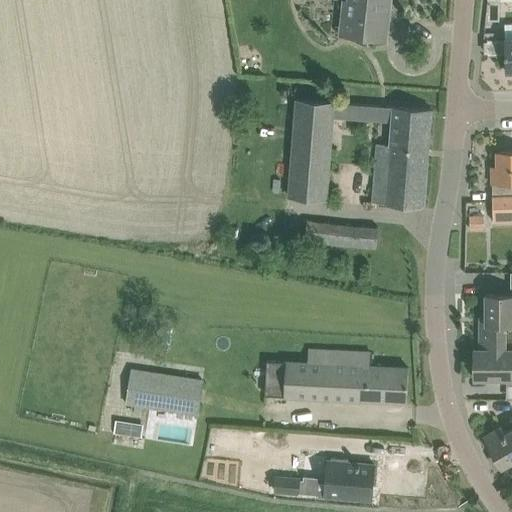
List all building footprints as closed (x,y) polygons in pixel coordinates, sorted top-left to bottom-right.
[(354,0),(351,35),(387,38),(391,0),(354,0)] [(334,115),(363,118),(363,103),(297,98),(290,195),(328,197),(334,115)] [(432,108),(363,103),(363,118),(393,120),(392,144),(378,143),(374,201),(424,204),(432,108)] [(511,150),(498,151),(499,165),(493,166),(493,182),(494,189),(494,199),(494,221),(511,220),(511,150)] [(485,215),(470,215),(470,229),(484,229),(485,215)] [(377,246),(378,224),(312,221),(311,243),(377,246)] [(511,293),(507,293),(487,293),(487,322),(481,322),(481,348),(511,347),(511,293)] [(511,347),(481,348),(481,349),(483,349),(483,354),(475,354),(475,378),(495,378),(511,377),(511,347)] [(266,394),(408,401),(410,367),(371,365),(371,352),(310,349),(309,362),(267,360),(266,394)] [(127,403),(199,415),(204,378),(132,367),(127,403)] [(112,418),(111,433),(140,436),(142,421),(112,418)] [(490,456),(497,469),(511,460),(511,428),(507,432),(503,425),(485,435),(495,453),(490,456)] [(214,451),(235,451),(235,432),(214,432),(214,451)] [(326,495),(373,499),(376,464),(349,462),(350,459),(332,457),(332,460),(329,460),(326,495)] [(301,479),(276,477),(275,491),(300,493),(301,479)]
